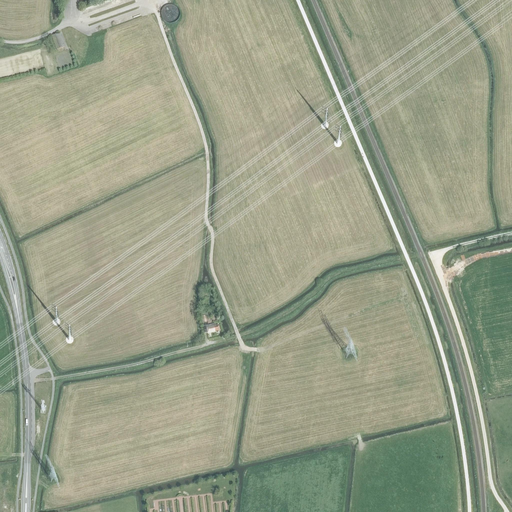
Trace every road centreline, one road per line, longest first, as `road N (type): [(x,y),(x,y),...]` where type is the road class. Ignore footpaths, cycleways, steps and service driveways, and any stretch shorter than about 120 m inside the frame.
road 1 (track): [(68,24),(97,28),(155,1),(206,151),(212,270),(241,346),(257,350)]
road 2 (track): [(53,379),(238,336),(333,275),(406,257)]
